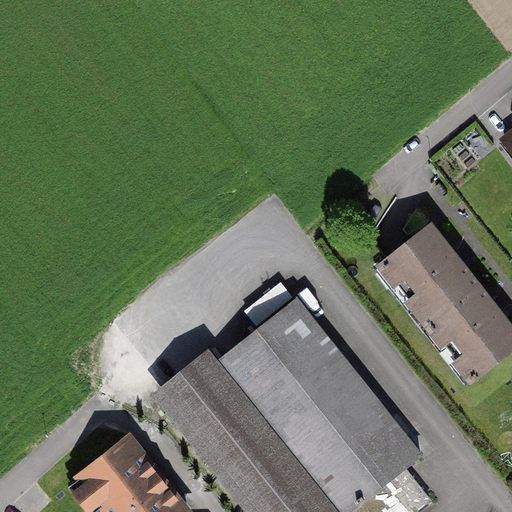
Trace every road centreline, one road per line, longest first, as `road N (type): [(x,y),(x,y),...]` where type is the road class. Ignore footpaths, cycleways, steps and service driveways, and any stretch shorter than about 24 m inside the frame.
road 1 (residential): [(386,178),(511,74)]
road 2 (residential): [(107,396),(0,503)]
